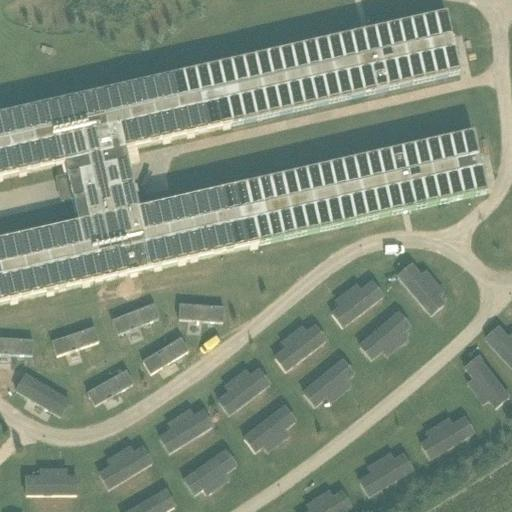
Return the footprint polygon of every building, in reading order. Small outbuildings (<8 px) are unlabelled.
[(137,213),(123,153),(458,77),(443,18),(0,118),(0,180),(64,166),(77,227),(0,244),(0,306),(485,197),(472,137),(137,213)] [(387,280),(431,330),(456,308),(413,258),(387,280)] [(319,315),(340,342),(393,301),(372,274),(319,315)] [(399,308),(349,351),(371,377),(421,333),(399,308)] [(111,325),(116,339),(158,323),(153,309),(111,325)] [(177,309),(176,323),(220,325),(221,312),(177,309)] [(261,359),(282,385),(335,344),(314,317),(261,359)] [(511,331),(502,320),(477,342),(511,381),(511,331)] [(49,346),(54,361),(99,346),(94,331),(49,346)] [(141,364),(149,378),(188,355),(180,341),(141,364)] [(0,343),(0,360),(33,361),(34,345),(0,343)] [(511,393),(477,348),(450,369),(491,422),(511,405),(511,393)] [(344,355),(292,397),(314,423),(365,381),(344,355)] [(205,403),(226,429),(279,389),(258,362),(205,403)] [(85,395),(92,409),(132,389),(125,375),(85,395)] [(23,378),(14,394),(59,421),(68,405),(23,378)] [(254,470),(306,429),(286,402),(233,443),(254,470)] [(165,467),(222,432),(204,403),(147,438),(165,467)] [(407,444),(425,472),(482,438),(464,409),(407,444)] [(87,474),(104,503),(161,470),(144,441),(87,474)] [(227,445),(172,484),(192,511),(246,473),(227,445)] [(347,482),(365,511),(421,475),(403,447),(347,482)] [(17,470),(17,504),(85,504),(83,470),(17,470)] [(297,511),(360,511),(342,484),(297,511)] [(184,511),(169,486),(125,511),(184,511)]
